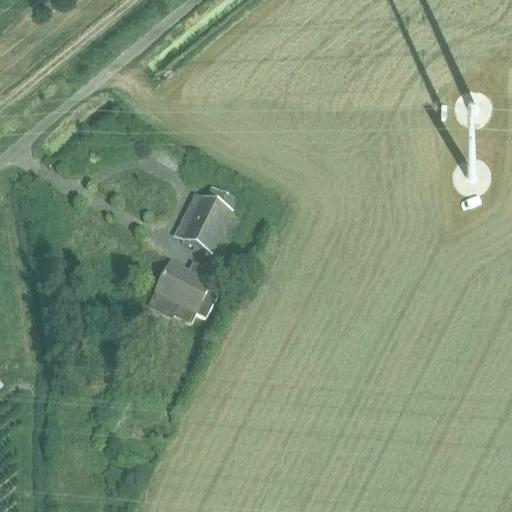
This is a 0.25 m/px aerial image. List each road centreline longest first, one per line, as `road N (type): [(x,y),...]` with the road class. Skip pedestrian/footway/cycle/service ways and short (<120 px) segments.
road 1 (unclassified): [(0,163),(197,0)]
road 2 (track): [(135,0),(0,109)]
